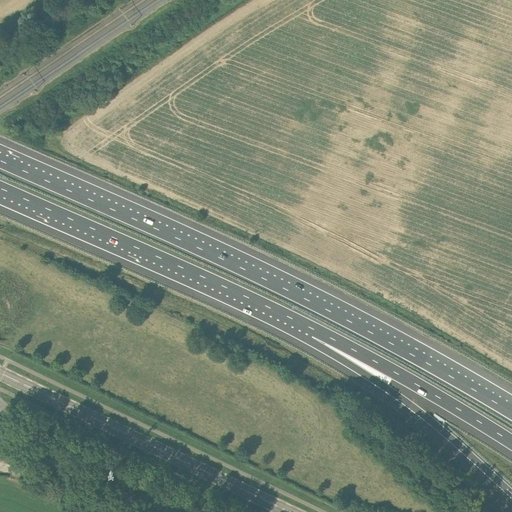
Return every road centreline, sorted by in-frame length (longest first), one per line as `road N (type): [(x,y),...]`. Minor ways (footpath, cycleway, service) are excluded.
road 1 (motorway): [(511,413),(306,300),(0,160)]
road 2 (motorway): [(0,189),(313,330)]
road 3 (secondary): [(285,511),(0,374)]
road 4 (motorway): [(313,330),(511,494)]
road 5 (motorway): [(313,330),(511,443)]
